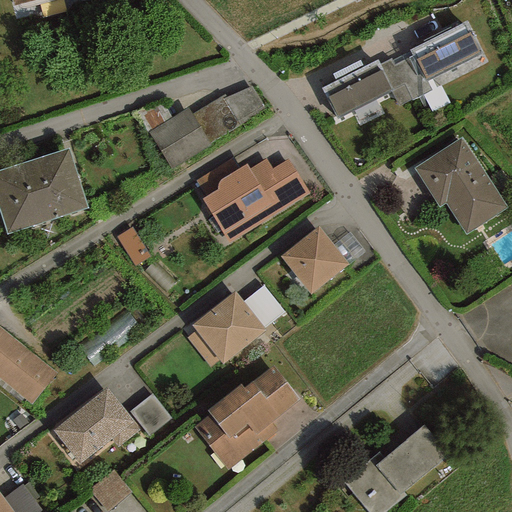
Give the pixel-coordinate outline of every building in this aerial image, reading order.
[(466,22),(408,50),(411,56),(425,83),(427,82),(482,54),(466,22)] [(431,90),(427,82),(425,83),(411,56),(393,66),(390,59),(379,65),(391,92),(398,106),(431,90)] [(376,60),(320,89),(336,119),(391,92),(379,65),(376,60)] [(225,97),(222,99),(239,125),(264,108),(251,86),(225,97)] [(222,99),(225,97),(224,95),(192,114),(209,144),(239,125),(222,99)] [(188,108),(148,133),(170,170),(210,146),(209,144),(192,114),(188,108)] [(465,235),(507,208),(461,138),(413,169),(438,208),(445,203),(465,235)] [(67,149),(0,170),(0,213),(7,234),(87,208),(67,149)] [(228,243),(309,194),(287,160),(271,169),(265,159),(249,169),(246,165),(238,169),(232,158),(195,181),(205,197),(201,200),(228,243)] [(131,227),(115,237),(134,267),(149,257),(131,227)] [(348,265),(318,227),(280,257),(310,294),(348,265)] [(243,302),(263,328),(283,312),(263,286),(243,302)] [(221,365),(265,331),(263,328),(243,302),(234,292),(191,326),(195,331),(186,339),(209,368),(218,361),(221,365)] [(55,373),(0,327),(0,380),(31,405),(55,373)] [(271,424),(299,400),(273,367),(243,388),(240,385),(206,411),(209,415),(193,428),(227,470),(277,431),(271,424)] [(110,440),(117,448),(139,431),(106,389),(52,431),(79,465),(110,440)] [(151,394),(128,412),(148,437),(171,419),(151,394)] [(447,458),(423,425),(383,459),(378,453),(342,482),(367,511),(386,511),(405,496),(403,492),(447,458)] [(107,511),(131,493),(113,471),(89,490),(106,511),(107,511)] [(22,485),(3,499),(12,511),(39,511),(41,511),(22,485)] [(12,511),(3,499),(0,495),(0,511),(12,511)]
